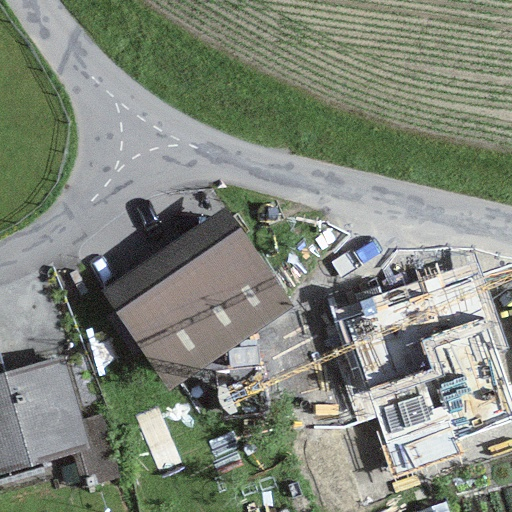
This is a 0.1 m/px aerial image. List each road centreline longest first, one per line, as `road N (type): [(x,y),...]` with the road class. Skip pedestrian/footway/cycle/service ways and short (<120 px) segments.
road 1 (residential): [(511,229),(148,141)]
road 2 (residential): [(148,141),(73,227),(0,264)]
road 3 (residential): [(148,141),(35,0)]
